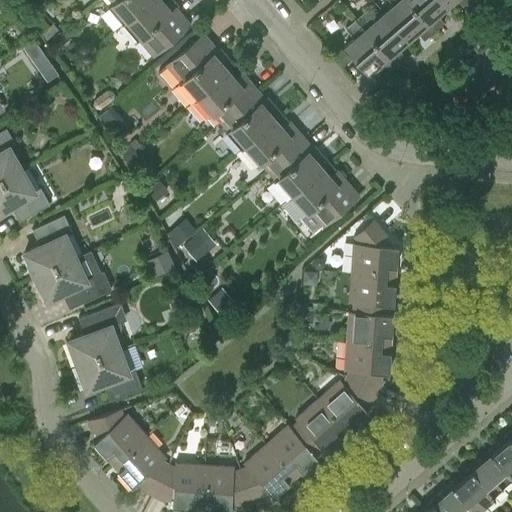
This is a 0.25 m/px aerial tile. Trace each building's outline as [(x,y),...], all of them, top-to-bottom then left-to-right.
[(0,0),(0,11),(2,15),(11,8),(5,0),(0,0)] [(111,0),(113,2),(108,7),(122,24),(149,0),(111,0)] [(169,0),(167,0),(164,3),(161,0),(149,0),(122,24),(137,40),(140,38),(153,54),(189,23),(169,0)] [(424,39),(434,30),(407,0),(389,0),(393,3),(384,11),(390,19),(408,39),(417,31),(424,39)] [(442,0),(407,0),(434,30),(444,22),(437,14),(447,5),(442,0)] [(384,11),(375,19),(367,9),(356,19),(395,64),(405,56),(398,48),(408,39),(390,19),(384,11)] [(385,73),(395,64),(356,19),(345,27),(354,37),(344,45),(368,73),(378,65),(385,73)] [(41,33),(46,39),(58,29),(52,23),(41,33)] [(58,46),(70,35),(63,28),(51,38),(58,46)] [(219,60),(224,56),(203,32),(166,64),(180,80),(177,82),(193,100),(228,70),(219,60)] [(45,56),(33,39),(24,46),(35,63),(45,56)] [(349,60),(341,49),(333,57),(342,67),(349,60)] [(242,72),(235,78),(228,70),(193,100),(207,116),(212,112),(220,122),(257,90),(242,72)] [(94,99),(93,105),(96,108),(101,109),(113,100),(113,94),(111,91),(105,90),(94,99)] [(267,110),(272,106),(257,90),(220,122),(227,130),(225,131),(240,149),(274,119),(267,110)] [(97,116),(105,125),(117,114),(110,105),(97,116)] [(290,122),(283,128),(274,119),(240,149),(255,165),(260,161),(268,170),(304,138),(290,122)] [(8,147),(15,143),(5,127),(0,129),(0,180),(21,169),(8,147)] [(314,159),(319,155),(304,138),(268,170),(275,178),(272,180),(288,197),(322,168),(314,159)] [(132,171),(142,165),(132,149),(123,155),(132,171)] [(337,170),(329,177),(322,168),(288,197),(302,214),(307,210),(321,226),(357,194),(337,170)] [(40,187),(33,190),(21,169),(0,180),(0,210),(10,205),(19,220),(49,203),(40,187)] [(145,187),(155,199),(165,192),(154,179),(145,187)] [(64,234),(71,231),(63,213),(31,228),(39,244),(23,252),(34,275),(75,256),(74,256),(64,234)] [(186,219),(171,232),(180,242),(195,229),(186,219)] [(384,237),(386,235),(372,219),(353,235),(359,242),(352,242),(350,271),(395,274),(397,245),(390,245),(384,237)] [(196,260),(211,246),(197,230),(182,244),(196,260)] [(174,266),(169,255),(166,249),(147,259),(155,275),(174,266)] [(93,271),(85,253),(82,252),(74,256),(75,256),(34,275),(45,299),(61,292),(68,308),(100,293),(110,288),(102,271),(93,275),(93,271)] [(320,269),(324,266),(324,261),(321,257),(316,257),(312,260),(312,265),(315,268),(320,269)] [(316,270),(303,269),(302,282),(315,283),(316,270)] [(393,304),(395,274),(350,271),(348,301),(352,301),(351,311),(370,312),(370,302),(387,304),(393,304)] [(223,316),(236,304),(221,287),(208,299),(223,316)] [(119,321),(126,319),(119,301),(78,316),(84,333),(68,339),(77,364),(119,348),(113,334),(117,332),(119,331),(120,329),(121,327),(121,325),(119,321)] [(387,313),(387,304),(370,302),(370,312),(351,311),(347,310),(345,340),(390,343),(392,314),(387,313)] [(298,307),(298,314),(311,315),(310,308),(298,307)] [(388,372),(390,343),(345,340),(343,369),(348,369),(345,376),(376,392),(382,379),(380,378),(383,372),(388,372)] [(134,369),(127,371),(119,348),(77,364),(86,388),(102,382),(108,399),(141,387),(134,369)] [(370,404),(376,392),(345,376),(342,382),(339,378),(317,398),(346,431),(368,412),(365,408),(368,403),(370,404)] [(324,451),(346,431),(317,398),(294,417),(297,420),(290,426),(302,440),(309,434),(320,447),(324,451)] [(181,403),(173,410),(177,415),(185,408),(181,403)] [(126,412),(122,415),(120,408),(87,419),(91,433),(94,432),(96,438),(92,441),(112,463),(145,434),(126,412)] [(302,440),(290,426),(287,423),(265,443),(294,476),(316,457),(313,453),(320,447),(309,434),(302,440)] [(511,428),(497,441),(511,458),(511,428)] [(161,460),(165,456),(145,434),(112,463),(131,486),(135,482),(140,485),(139,488),(152,494),(168,463),(161,460)] [(511,478),(511,458),(497,441),(478,458),(502,485),(511,477),(511,478)] [(272,496),(294,476),(265,443),(243,462),(246,466),(239,468),(250,501),(263,497),(262,494),(269,492),(272,496)] [(492,493),(502,485),(478,458),(459,474),(484,503),(494,495),(492,493)] [(200,508),(204,463),(174,461),(174,466),(168,463),(152,494),(164,500),(166,498),(171,500),(171,506),(200,508)] [(233,470),(233,465),(204,463),(200,508),(230,510),(230,505),(236,503),(237,505),(250,501),(239,468),(233,470)] [(474,511),(484,503),(459,474),(440,491),(458,511),(470,511),(473,510),(474,511)] [(458,511),(440,491),(421,507),(424,511),(458,511)]
